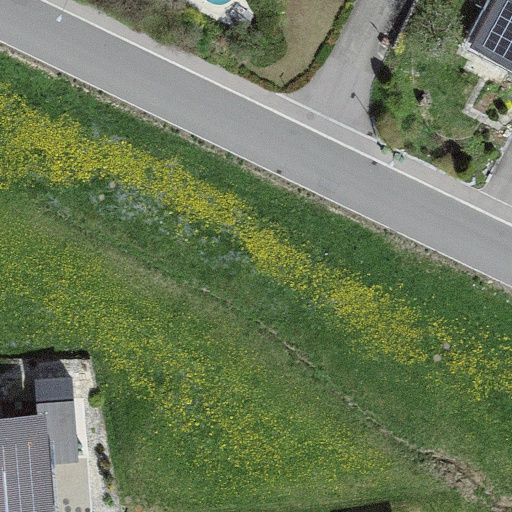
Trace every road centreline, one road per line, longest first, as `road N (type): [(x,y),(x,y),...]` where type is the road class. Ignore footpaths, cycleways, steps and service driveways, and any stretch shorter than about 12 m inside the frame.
road 1 (tertiary): [(0,8),(304,152)]
road 2 (tertiary): [(304,152),(511,255)]
road 3 (residential): [(383,0),(304,152)]
